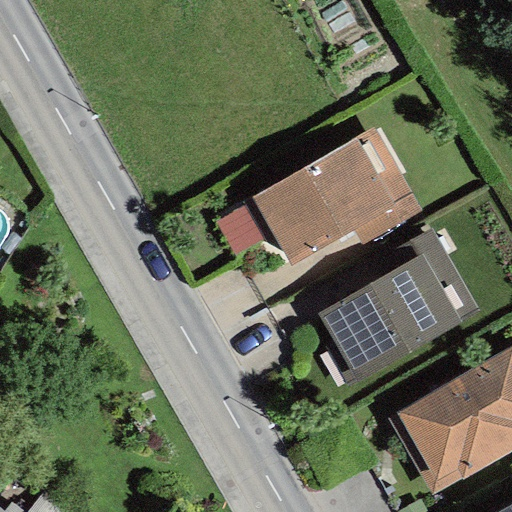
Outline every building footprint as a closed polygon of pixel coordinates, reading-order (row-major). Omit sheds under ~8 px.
[(372,128),(249,198),(252,202),(271,235),(288,266),(351,231),(411,196),(372,128)] [(420,212),(411,196),(351,231),(360,246),(420,212)] [(271,235),(252,202),(215,223),(234,256),(271,235)] [(388,253),(397,268),(315,315),(355,383),(459,323),(457,320),(476,309),(430,229),(388,253)] [(511,345),(386,418),(430,495),(511,448),(511,345)] [(66,511),(42,492),(25,511),(21,511),(11,503),(3,511),(0,509),(0,511),(66,511)] [(511,511),(511,502),(493,511),(511,511)]
